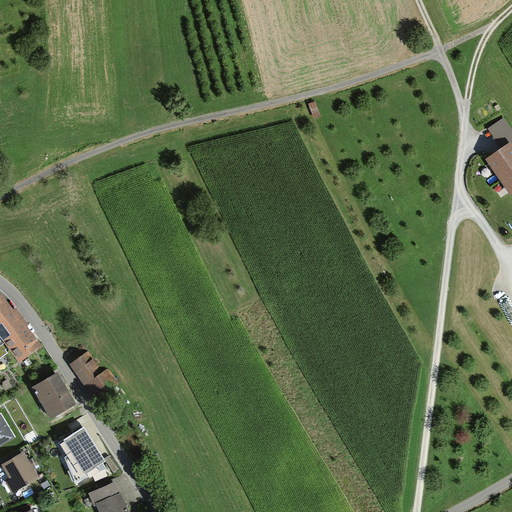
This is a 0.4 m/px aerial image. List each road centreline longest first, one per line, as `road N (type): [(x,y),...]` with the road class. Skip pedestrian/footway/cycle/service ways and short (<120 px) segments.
road 1 (track): [(0,194),(159,129),(345,85),(490,27),(511,8)]
road 2 (track): [(414,511),(461,145),(451,77),(419,0)]
road 3 (residential): [(153,511),(48,341),(0,282)]
